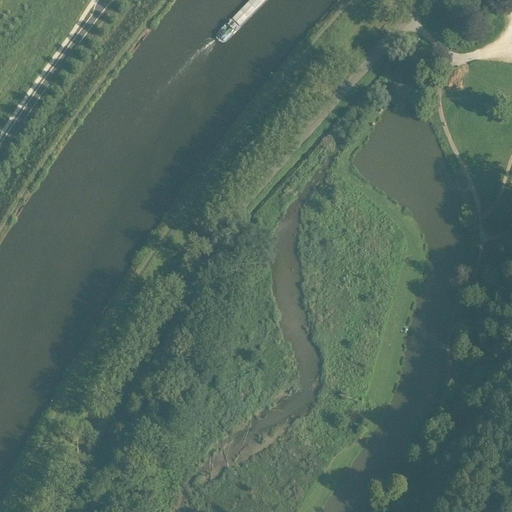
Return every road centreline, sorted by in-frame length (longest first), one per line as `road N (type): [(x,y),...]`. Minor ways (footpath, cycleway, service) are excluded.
road 1 (tertiary): [(59,511),(149,344),(217,239),(420,0)]
road 2 (unclassified): [(0,146),(108,0)]
